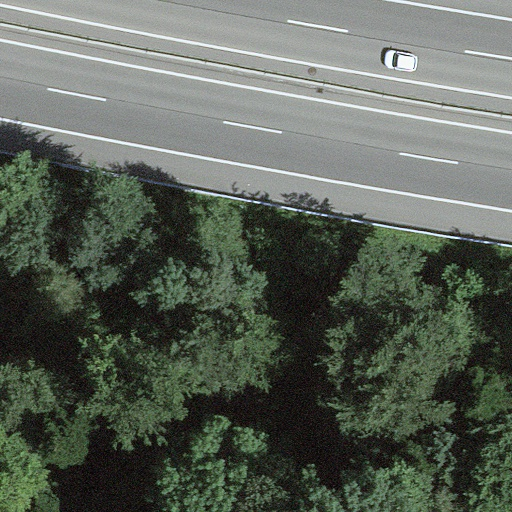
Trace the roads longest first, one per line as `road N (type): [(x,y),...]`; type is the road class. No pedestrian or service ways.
road 1 (motorway): [(0,85),(511,178)]
road 2 (motorway): [(511,64),(171,0)]
